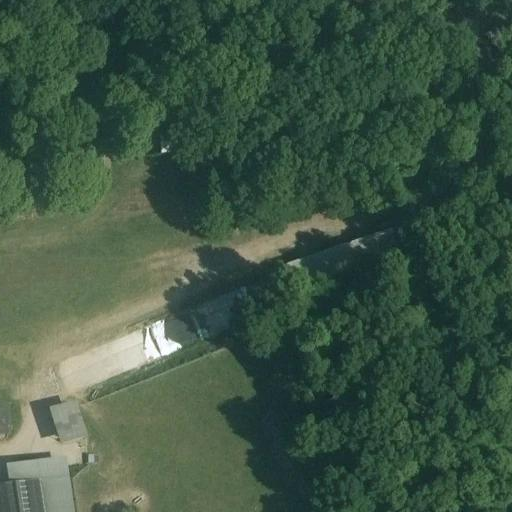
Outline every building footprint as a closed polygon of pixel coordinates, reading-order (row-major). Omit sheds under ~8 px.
[(178,59),(171,61),(173,71),(180,70),(178,59)] [(174,111),(159,112),(161,143),(189,141),(188,120),(181,120),(181,124),(175,124),(174,111)] [(402,258),(393,231),(291,264),(299,291),(402,258)] [(48,411),(60,447),(87,438),(75,402),(48,411)] [(69,511),(62,462),(33,466),(37,488),(38,488),(41,511),(69,511)] [(37,488),(0,493),(0,511),(41,511),(38,488),(37,488)]
